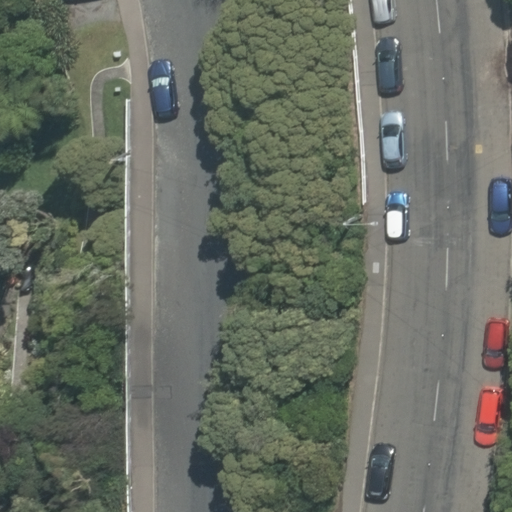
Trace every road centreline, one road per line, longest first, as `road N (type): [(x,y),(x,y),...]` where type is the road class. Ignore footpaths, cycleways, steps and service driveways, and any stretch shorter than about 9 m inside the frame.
road 1 (tertiary): [(425,0),(458,282),(425,511)]
road 2 (residential): [(190,0),(200,46),(199,511)]
